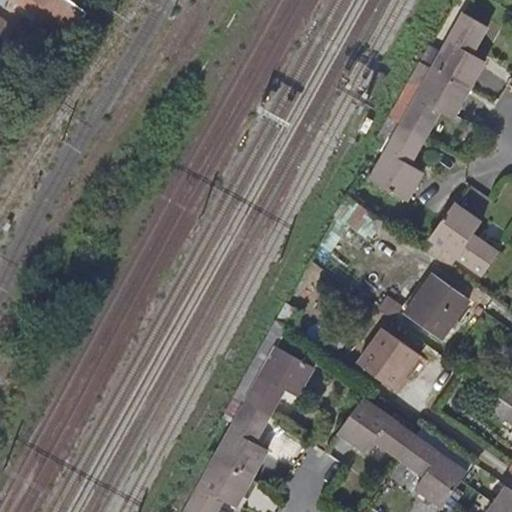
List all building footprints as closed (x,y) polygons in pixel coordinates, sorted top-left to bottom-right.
[(75,0),(44,0),(80,26),(90,11),(75,0)] [(468,8),(436,65),(472,84),(489,56),(476,49),(491,21),(468,8)] [(0,15),(0,29),(25,48),(33,37),(1,14),(0,15)] [(457,113),(472,84),(436,65),(404,121),(428,134),(444,106),(457,113)] [(396,135),(419,151),(428,134),(404,121),(396,135)] [(419,151),(396,135),(387,152),(421,176),(425,169),(413,161),(419,151)] [(421,176),(387,152),(373,176),(409,197),(421,176)] [(347,196),(336,215),(371,239),(383,222),(347,196)] [(457,201),(484,220),(485,218),(458,200),(457,201)] [(484,220),(457,201),(433,235),(485,272),(501,249),(476,231),(484,220)] [(468,297),(433,272),(404,312),(439,337),(468,297)] [(423,353),(385,324),(361,360),(398,388),(423,353)] [(278,346),(247,402),(272,416),(287,389),(300,396),(316,367),(278,346)] [(511,400),(498,390),(488,404),(511,421),(511,462),(510,464),(511,465),(511,400)] [(380,442),(401,458),(417,436),(365,397),(340,431),(371,453),(380,442)] [(257,443),(272,416),(247,402),(216,457),(254,478),(269,451),(257,443)] [(477,463),(425,425),(417,436),(469,473),(477,463)] [(443,508),(469,473),(417,436),(401,458),(427,476),(417,489),(443,508)] [(185,511),(218,511),(225,501),(238,507),(254,478),(216,457),(185,511)] [(511,511),(511,488),(508,486),(495,504),(507,511),(511,511)]
